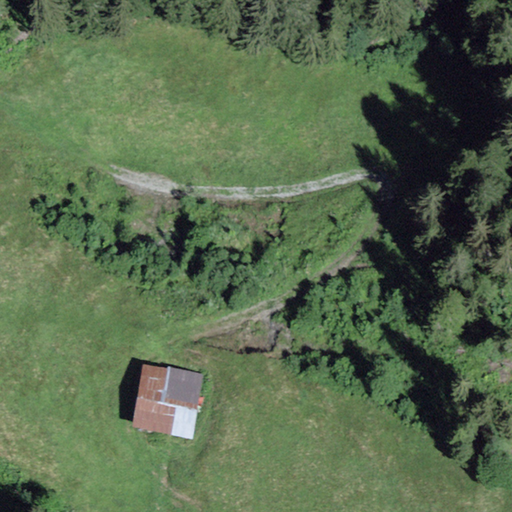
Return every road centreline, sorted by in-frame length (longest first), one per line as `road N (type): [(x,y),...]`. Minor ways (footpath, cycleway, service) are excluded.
road 1 (track): [(0,106),(124,175),(190,190),(273,195),(364,173),(385,183),(387,206),(375,238),(323,290),(188,340)]
road 2 (track): [(0,368),(108,444),(156,457)]
